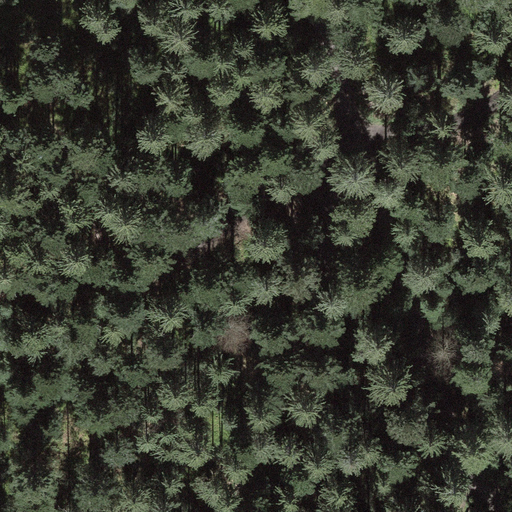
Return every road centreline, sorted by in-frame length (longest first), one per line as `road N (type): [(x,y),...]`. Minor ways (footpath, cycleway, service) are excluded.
road 1 (track): [(302,0),(334,57),(350,128),(466,468),(506,511)]
road 2 (track): [(350,128),(292,376),(228,511)]
